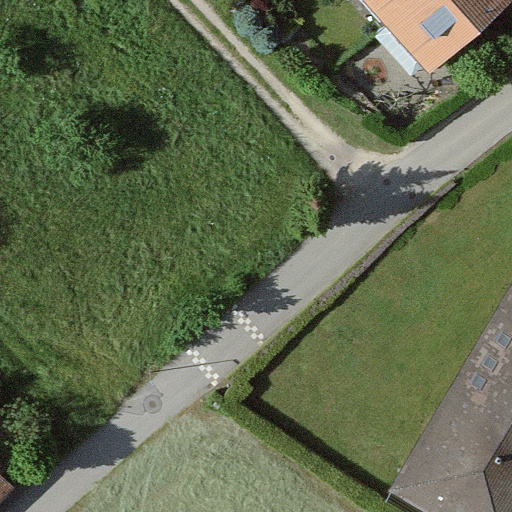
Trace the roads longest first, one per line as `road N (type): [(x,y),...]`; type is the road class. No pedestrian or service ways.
road 1 (residential): [(511,118),(374,218),(42,511)]
road 2 (track): [(374,218),(201,0)]
